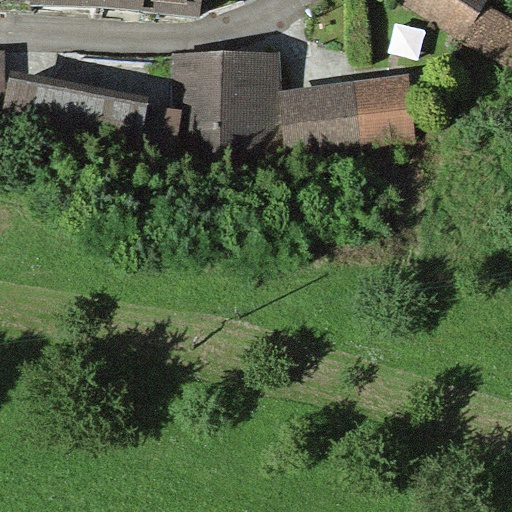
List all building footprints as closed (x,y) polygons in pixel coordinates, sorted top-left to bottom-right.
[(197,0),(29,0),(29,3),(119,10),(194,20),(197,0)] [(483,0),(387,0),(457,43),(460,39),(511,64),(511,34),(475,15),(483,0)] [(277,177),(277,57),(179,58),(179,178),(277,177)] [(0,132),(125,155),(134,104),(9,82),(0,130),(0,132)] [(351,98),(355,142),(408,137),(403,92),(351,98)] [(356,148),(355,142),(351,98),(281,105),(286,155),(356,148)]
